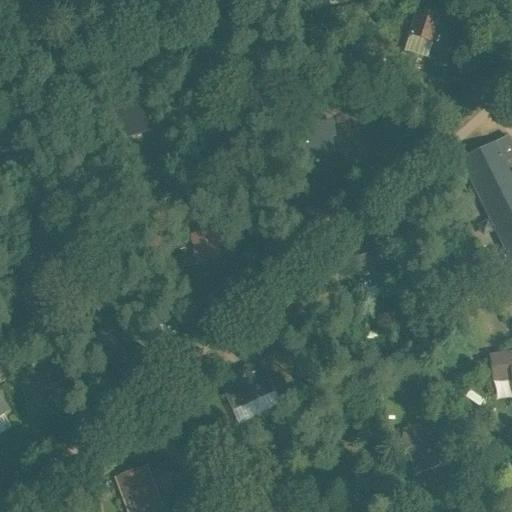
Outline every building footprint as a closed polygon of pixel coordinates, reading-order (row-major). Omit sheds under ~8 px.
[(418,10),(410,36),(428,41),(432,43),(437,26),(440,17),(418,10)] [(471,51),(459,60),(465,68),(477,59),(471,51)] [(320,97),(306,98),(307,113),(322,111),(320,97)] [(118,140),(126,138),(124,134),(152,125),(144,99),(109,110),(118,140)] [(307,155),(331,151),(329,135),(333,134),(331,122),(302,127),(307,155)] [(511,145),(508,138),(460,161),(511,266),(511,145)] [(109,158),(107,148),(93,152),(95,161),(109,158)] [(202,152),(186,158),(190,168),(206,161),(202,152)] [(40,264),(61,251),(53,237),(56,235),(50,224),(25,239),(40,264)] [(198,263),(216,259),(214,251),(218,251),(214,232),(192,237),(198,263)] [(380,251),(354,259),(365,293),(391,284),(380,251)] [(375,330),(364,334),(367,340),(369,345),(379,341),(375,330)] [(115,374),(132,366),(128,358),(136,353),(127,337),(103,350),(115,374)] [(367,340),(344,350),(346,356),(369,345),(367,340)] [(275,349),(276,361),(292,359),(291,347),(275,349)] [(511,355),(491,358),(494,379),(511,376),(511,355)] [(257,365),(216,384),(231,416),(272,397),(257,365)] [(0,417),(9,412),(0,397),(0,383),(4,381),(0,375),(0,417)] [(416,474),(441,466),(437,455),(449,451),(445,439),(430,444),(428,437),(414,441),(416,449),(408,451),(416,474)] [(242,450),(233,461),(244,470),(253,458),(242,450)] [(147,466),(114,479),(126,511),(152,511),(163,508),(147,466)] [(58,491),(47,499),(56,511),(66,511),(71,509),(58,491)]
